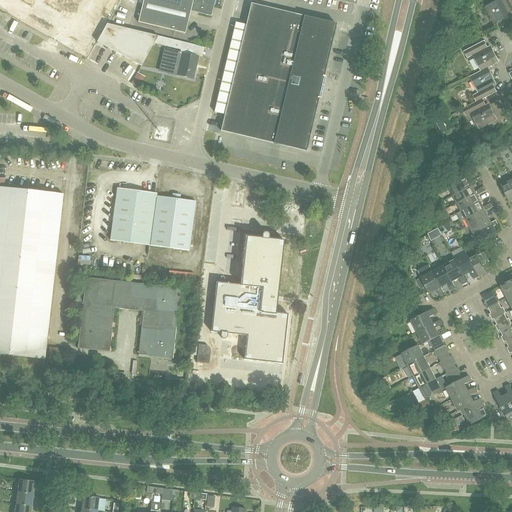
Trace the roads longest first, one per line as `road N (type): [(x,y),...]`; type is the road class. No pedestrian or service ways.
road 1 (secondary): [(271,453),(0,425)]
road 2 (secondary): [(0,446),(270,465)]
road 3 (secondary): [(301,436),(354,200)]
road 4 (unclassified): [(192,161),(106,140),(0,81)]
road 5 (secondary): [(354,200),(406,0)]
road 6 (secondary): [(320,470),(511,480)]
road 7 (secondary): [(511,459),(320,454)]
road 8 (unclassified): [(318,192),(359,21)]
road 9 (unclassified): [(230,0),(192,161)]
road 10 (unclassified): [(192,161),(318,192)]
road 11 (residential): [(484,389),(443,307),(474,291)]
